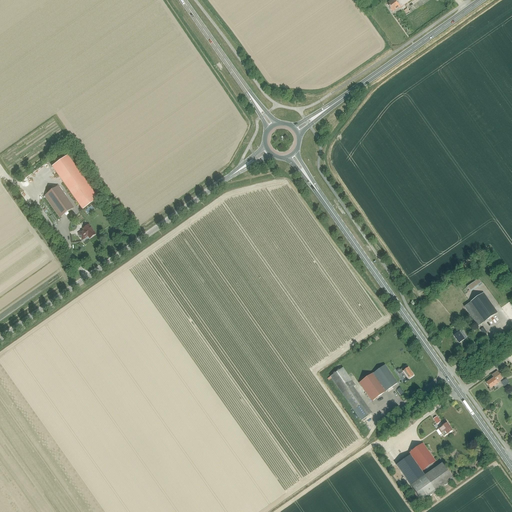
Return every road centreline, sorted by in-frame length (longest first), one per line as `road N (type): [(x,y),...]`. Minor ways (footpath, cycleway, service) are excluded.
road 1 (primary): [(511,467),(317,192)]
road 2 (unclassified): [(0,339),(232,174)]
road 3 (tertiary): [(329,106),(481,0)]
